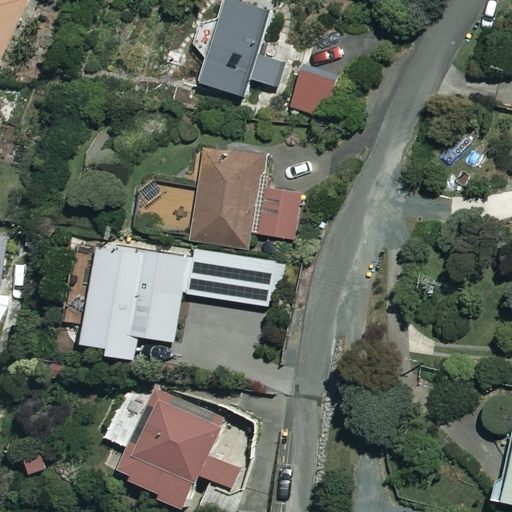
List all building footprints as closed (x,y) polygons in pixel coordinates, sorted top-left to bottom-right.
[(0,0),(0,60),(28,0),(0,0)] [(274,88),(282,62),(257,54),(272,7),(249,0),(218,0),(194,80),(245,95),(249,81),(274,88)] [(336,72),(301,62),(289,107),(323,116),(336,72)] [(263,153),(203,144),(188,238),(247,247),(250,231),(293,238),(301,192),(258,185),(263,153)] [(0,322),(3,323),(8,295),(0,293),(0,283),(8,237),(0,235),(0,322)] [(58,318),(81,322),(77,346),(130,355),(135,332),(172,339),(181,290),(269,306),(276,272),(263,270),(265,261),(193,248),(192,256),(73,235),(58,318)] [(232,425),(162,393),(123,478),(189,508),(204,475),(241,492),(250,474),(216,459),(232,425)] [(511,500),(511,416),(511,417),(493,496),(511,500)]
